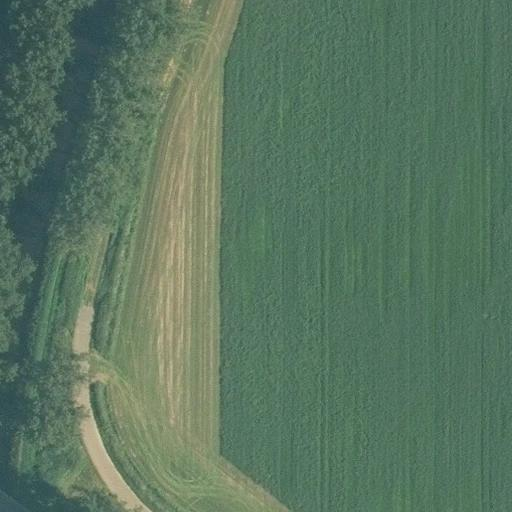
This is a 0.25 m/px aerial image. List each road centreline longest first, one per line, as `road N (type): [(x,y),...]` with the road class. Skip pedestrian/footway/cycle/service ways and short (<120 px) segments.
road 1 (track): [(90,308),(172,0)]
road 2 (track): [(90,308),(87,389),(107,460),(155,511)]
